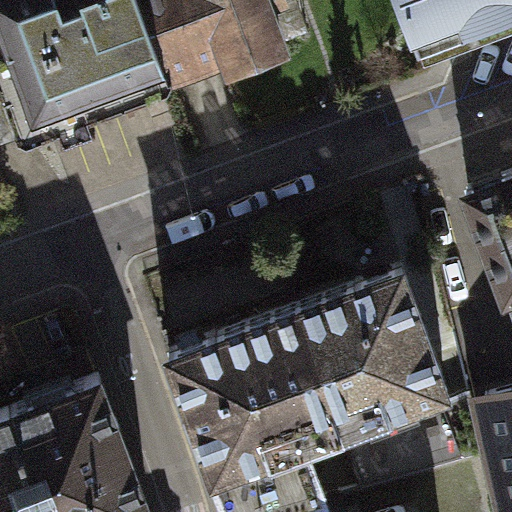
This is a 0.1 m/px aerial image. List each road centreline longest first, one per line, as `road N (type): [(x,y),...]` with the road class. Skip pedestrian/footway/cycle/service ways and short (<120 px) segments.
road 1 (residential): [(92,241),(511,87)]
road 2 (residential): [(92,241),(185,511)]
